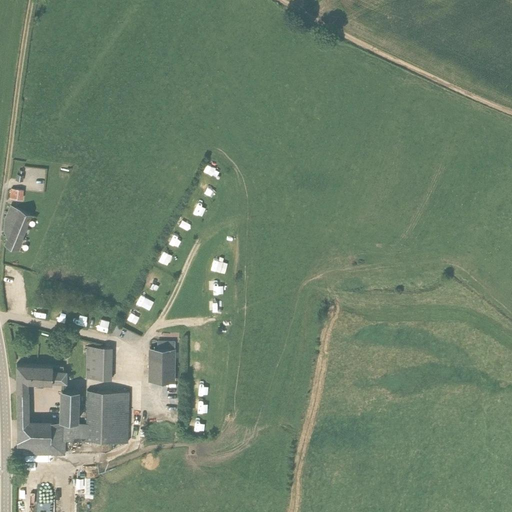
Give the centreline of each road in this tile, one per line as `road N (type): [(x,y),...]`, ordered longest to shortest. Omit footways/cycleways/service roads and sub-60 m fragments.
road 1 (track): [(279,0),(511,112)]
road 2 (track): [(4,186),(31,0)]
road 3 (tertiary): [(5,511),(0,354)]
